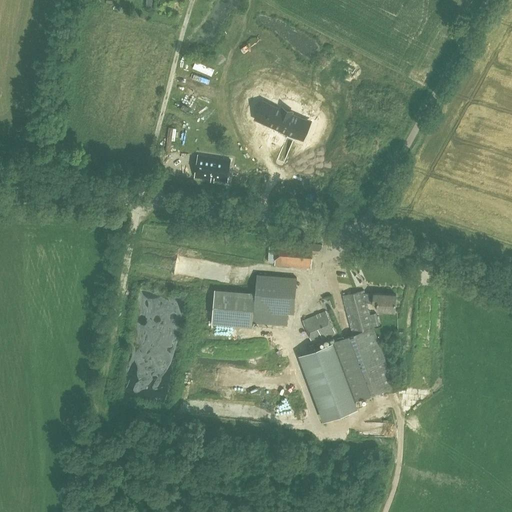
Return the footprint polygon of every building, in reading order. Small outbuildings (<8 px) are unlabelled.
[(207,103),(211,98),(204,93),(201,99),(207,103)] [(265,96),(254,111),(283,131),(293,115),(265,96)] [(228,182),(231,160),(198,155),(195,177),(228,182)] [(313,244),(277,241),(275,265),(311,268),(312,252),(322,253),(322,244),(313,244)] [(257,305),(257,289),(217,288),(217,304),(257,305)] [(374,293),(365,293),(364,290),(343,295),(353,335),(316,349),(314,344),(308,346),(310,351),(299,355),(323,421),(358,408),(355,401),(395,386),(373,327),(367,302),(374,302),(373,303),(378,303),(377,310),(395,311),(396,294),(374,293)] [(286,325),(287,313),(253,310),(252,322),(286,325)] [(322,337),(335,332),(326,311),(303,320),(311,340),(322,336),(322,337)]
